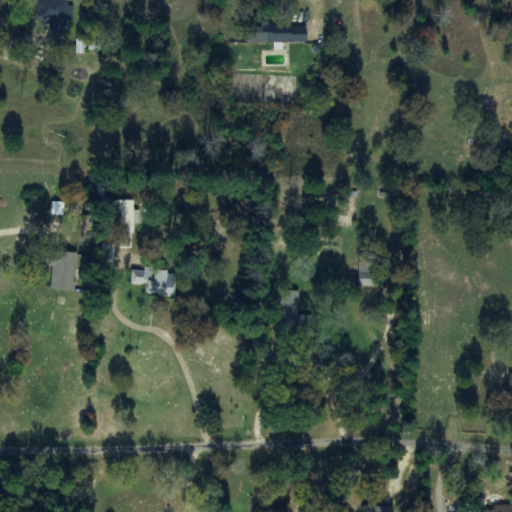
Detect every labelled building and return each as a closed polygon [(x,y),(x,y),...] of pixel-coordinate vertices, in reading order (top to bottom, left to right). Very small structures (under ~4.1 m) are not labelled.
[(71,0),(36,0),(36,20),(50,21),(49,34),(64,34),(64,21),(71,22),(71,0)] [(306,42),(306,25),(260,26),(247,26),(248,43),(306,42)] [(116,248),(132,249),(132,225),(139,225),(139,210),(133,210),(134,201),(117,200),(116,248)] [(63,202),(51,202),(51,215),(63,215),(63,202)] [(113,244),(101,244),(99,269),(111,269),(113,244)] [(50,290),(75,290),(76,252),(38,251),(38,266),(51,266),(50,290)] [(358,287),(380,286),(380,262),(358,263),(358,287)] [(130,285),(146,286),(145,293),(173,295),(174,271),(143,269),(143,271),(131,270),(130,285)] [(298,291),(280,290),(279,332),(309,333),(310,315),(297,315),(298,291)]
